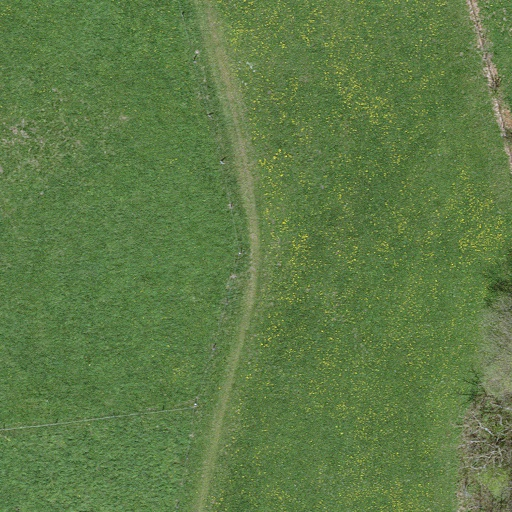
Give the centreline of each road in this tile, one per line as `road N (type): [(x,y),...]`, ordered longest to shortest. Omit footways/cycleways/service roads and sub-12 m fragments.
road 1 (track): [(199,0),(253,296)]
road 2 (track): [(189,511),(253,296)]
